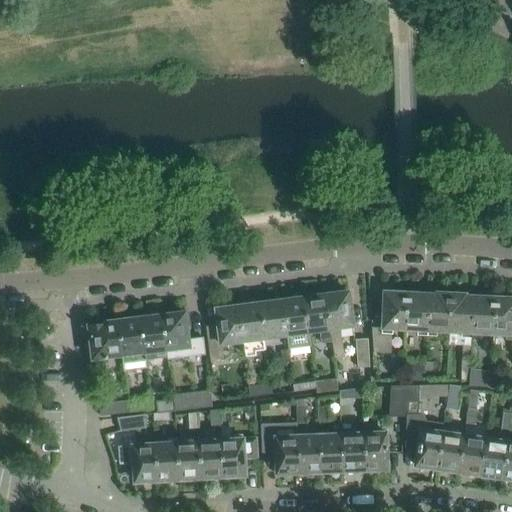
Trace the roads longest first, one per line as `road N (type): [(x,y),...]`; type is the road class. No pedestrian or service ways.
road 1 (residential): [(0,285),(337,246),(409,245)]
road 2 (residential): [(69,483),(70,319)]
